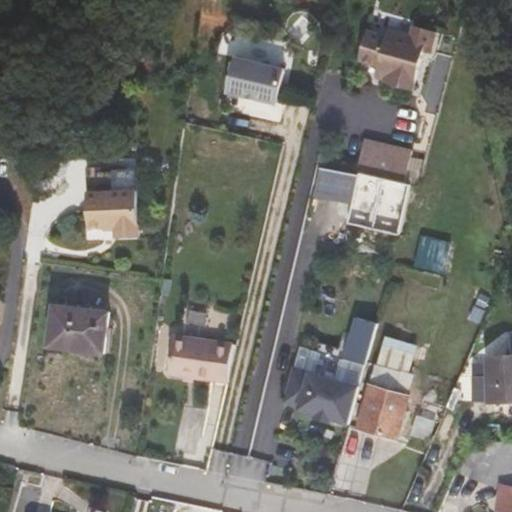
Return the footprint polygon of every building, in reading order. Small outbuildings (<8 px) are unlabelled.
[(511,0),(497,0),(508,45),(511,43),(511,0)] [(379,81),(408,89),(419,50),(426,52),(432,31),(409,24),(407,34),(383,28),(382,35),(362,29),(354,59),(374,64),(371,73),(381,76),(379,81)] [(284,72),(234,60),(226,95),(276,106),(284,72)] [(369,175),(375,143),(359,140),(352,172),(357,173),(369,175)] [(369,175),(400,182),(407,150),(375,143),(369,175)] [(350,202),(357,173),(352,172),(313,163),(307,192),(350,202)] [(136,172),(86,174),(88,229),(115,228),(115,233),(138,232),(136,172)] [(356,283),(363,285),(370,259),(363,257),(356,283)] [(390,265),(370,259),(363,285),(342,360),(361,367),(390,265)] [(474,306),(486,312),(492,298),(478,292),(474,306)] [(1,296),(0,296),(0,355),(3,356),(6,333),(8,322),(11,318),(12,314),(5,305),(0,304),(1,296)] [(105,355),(111,313),(55,305),(49,347),(105,355)] [(227,385),(232,346),(174,338),(168,376),(227,385)] [(511,355),(510,355),(510,364),(485,364),(472,365),(472,404),(511,402),(511,355)] [(485,356),(485,364),(510,364),(510,355),(485,356)] [(400,373),(374,366),(357,431),(398,443),(410,397),(395,392),(400,373)] [(297,405),(306,371),(290,367),(281,401),(297,405)] [(346,422),(356,385),(306,371),(297,405),(296,409),(314,413),(313,416),(327,419),(328,417),(346,422)] [(429,441),(434,423),(416,418),(412,437),(429,441)] [(479,487),(491,459),(466,449),(455,476),(479,487)] [(511,511),(511,488),(502,486),(497,511),(503,511),(511,511)]
